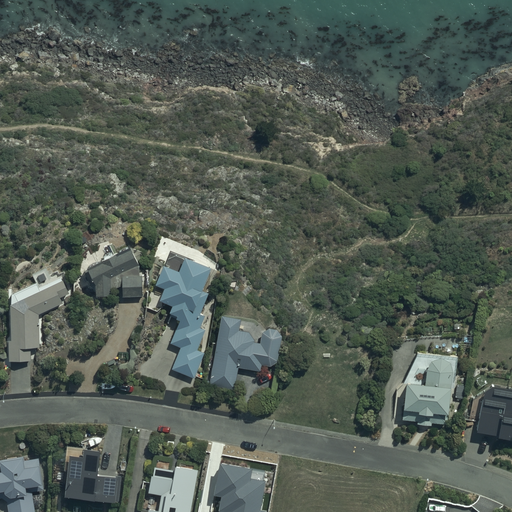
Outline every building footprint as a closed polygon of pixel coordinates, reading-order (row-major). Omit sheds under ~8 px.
[(103,264),(105,267),(102,268),(103,270),(101,271),(99,267),(90,272),(91,276),(89,277),(97,294),(97,304),(112,303),(112,298),(123,292),(124,304),(144,304),(143,283),(141,283),(141,274),(131,256),(129,257),(128,253),(119,258),(121,261),(117,263),(116,261),(113,262),(112,260),(103,264)] [(186,265),(180,280),(165,273),(157,292),(165,296),(161,307),(174,313),(171,321),(178,324),(177,327),(181,328),(172,350),(182,354),(173,376),(195,385),(205,360),(197,357),(206,336),(201,334),(206,323),(201,321),(210,300),(203,297),(212,276),(206,274),(186,265)] [(14,305),(14,320),(13,320),(13,345),(11,345),(11,366),(33,366),(32,353),(41,353),(41,319),(65,307),(63,302),(72,298),(65,284),(63,281),(14,305)] [(264,371),(272,372),(279,368),(283,342),(279,336),(270,334),(264,339),(262,349),(257,348),(250,337),(241,336),(243,325),(224,321),(211,390),(237,395),(241,374),(262,378),(264,371)] [(403,425),(418,427),(417,429),(432,431),(432,428),(448,430),(453,376),(453,375),(453,374),(453,373),(452,372),(452,371),(451,370),(450,369),(449,368),(448,367),(447,366),(446,366),(445,365),(444,365),(443,365),(442,365),(441,365),(439,365),(438,365),(437,365),(436,365),(435,366),(434,366),(434,367),(433,367),(432,368),(431,369),(430,369),(430,370),(429,371),(429,372),(428,373),(428,374),(428,375),(426,392),(407,390),(403,425)] [(70,446),(66,496),(119,500),(122,471),(98,469),(100,441),(85,440),(84,447),(70,446)] [(25,455),(0,458),(0,497),(8,496),(10,511),(36,511),(33,491),(46,488),(40,457),(26,459),(25,455)] [(153,472),(150,489),(162,491),(159,507),(149,506),(148,511),(190,511),(199,465),(176,461),(176,466),(156,463),(155,472),(153,472)]
